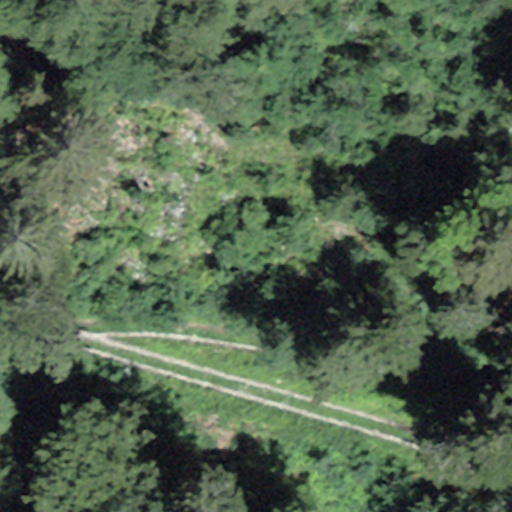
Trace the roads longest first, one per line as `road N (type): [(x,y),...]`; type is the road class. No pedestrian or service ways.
road 1 (track): [(511,471),(0,322)]
road 2 (track): [(33,332),(147,325),(372,362),(511,398)]
